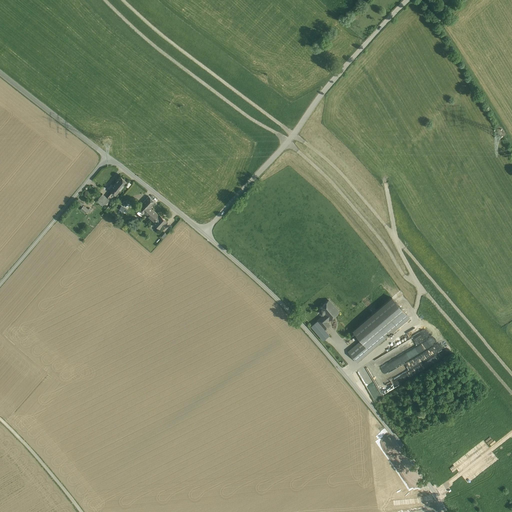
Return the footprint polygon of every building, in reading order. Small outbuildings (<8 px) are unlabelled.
[(121,176),(109,190),(112,192),(116,195),(127,182),(121,176)] [(112,192),(107,198),(109,200),(111,201),(116,195),(112,192)] [(107,198),(102,194),(98,198),(106,204),(109,200),(107,198)] [(149,196),(138,208),(144,214),(144,213),(150,207),(155,202),(149,196)] [(80,208),(84,213),(88,209),(84,204),(80,208)] [(121,206),(119,212),(126,214),(128,208),(121,206)] [(160,216),(150,207),(144,213),(154,222),(160,216)] [(154,222),(154,223),(160,228),(166,221),(160,215),(160,216),(154,222)] [(348,348),(356,359),(413,320),(397,297),(355,326),(363,338),(348,348)] [(318,322),(326,330),(330,325),(329,324),(339,314),(330,304),(321,313),(325,317),(324,319),(322,318),(318,322)] [(402,350),(410,345),(410,346),(416,343),(426,337),(422,330),(416,333),(418,336),(400,346),(402,350)] [(428,343),(379,366),(384,376),(404,366),(407,372),(421,365),(418,358),(425,354),(424,351),(427,349),(428,350),(433,348),(430,343),(428,344),(428,343)]
